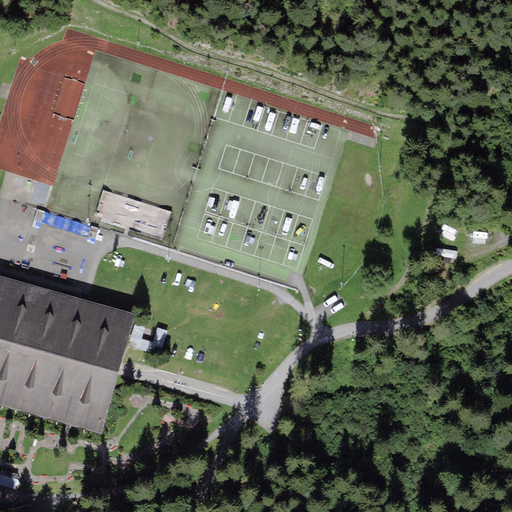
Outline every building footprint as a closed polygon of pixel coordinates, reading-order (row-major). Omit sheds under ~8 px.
[(164,236),(171,211),(104,191),(97,216),(164,236)] [(39,209),(34,226),(42,228),(43,223),(88,238),(92,227),(39,209)] [(438,256),(458,258),(458,251),(438,249),(438,256)] [(0,407),(109,437),(144,311),(0,271),(0,407)] [(155,352),(156,346),(165,348),(168,330),(158,329),(156,342),(141,340),(140,350),(155,352)] [(0,474),(0,486),(16,491),(20,480),(0,474)]
